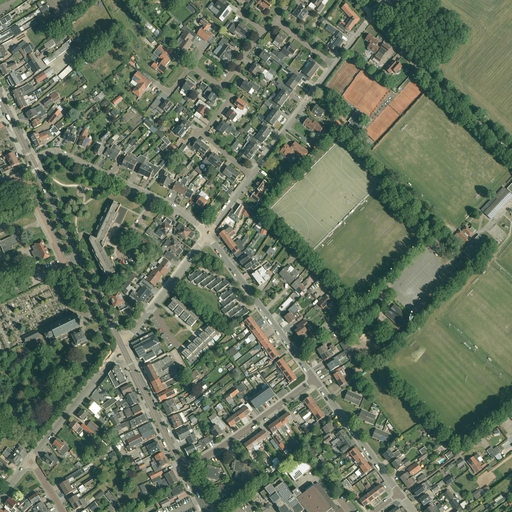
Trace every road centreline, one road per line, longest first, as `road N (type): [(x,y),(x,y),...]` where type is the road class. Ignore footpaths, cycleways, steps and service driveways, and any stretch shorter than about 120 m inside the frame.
road 1 (residential): [(207,234),(186,215),(58,152),(32,162)]
road 2 (unclassified): [(511,153),(370,15)]
road 3 (residential): [(296,355),(334,318),(368,313),(438,241)]
road 4 (residential): [(183,470),(313,378)]
road 5 (residential): [(296,355),(207,234)]
road 6 (tertiary): [(30,460),(121,346)]
road 7 (residential): [(398,493),(313,378)]
road 8 (residential): [(121,346),(207,234)]
road 9 (secondary): [(183,470),(121,346)]
road 10 (residential): [(251,175),(334,64)]
